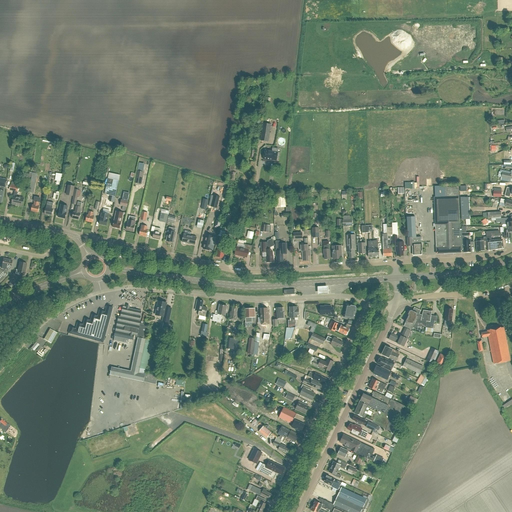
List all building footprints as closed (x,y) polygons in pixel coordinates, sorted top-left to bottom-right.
[(268,142),(271,125),(263,123),(260,140),(268,142)] [(276,161),(278,153),(271,152),(271,151),(265,150),(263,159),(270,160),(276,161)] [(141,184),(144,172),(137,171),(135,183),(141,184)] [(116,196),(119,180),(114,179),(113,184),(107,183),(105,194),(116,196)] [(22,206),(24,197),(17,196),(19,186),(11,184),(10,189),(15,190),(14,195),(12,203),(22,206)] [(66,194),(72,196),(74,186),(68,185),(66,194)] [(217,208),(220,196),(214,195),(211,206),(217,208)] [(462,240),(462,235),(460,235),(460,222),(458,196),(434,197),(436,253),(461,252),(461,250),(462,250),(462,240)] [(461,219),(470,219),(469,196),(460,197),(461,219)] [(38,206),(39,202),(40,199),(35,198),(33,205),(32,205),(31,211),(38,213),(39,206),(38,206)] [(506,200),(501,199),(500,203),(505,205),(505,206),(510,207),(511,207),(511,201),(511,202),(511,201),(506,200)] [(52,209),(53,203),(47,201),(46,208),(44,214),(51,216),(53,209),(52,209)] [(73,212),(72,218),(79,220),(80,213),(79,213),(81,207),(82,203),(77,202),(77,206),(76,206),(74,212),(73,212)] [(65,212),(67,206),(61,205),(59,211),(58,217),(65,219),(66,212),(65,212)] [(93,216),(94,212),(89,211),(88,215),(87,215),(85,221),(93,223),(94,216),(93,216)] [(112,227),(120,229),(123,212),(116,211),(114,219),(115,219),(115,221),(114,221),(112,227)] [(106,226),(108,219),(109,214),(101,213),(99,224),(106,226)] [(160,221),(167,223),(168,217),(169,215),(161,213),(160,221)] [(174,224),(176,216),(169,215),(167,222),(174,224)] [(134,225),(136,217),(129,216),(128,224),(127,224),(126,230),(133,232),(135,225),(134,225)] [(415,216),(407,216),(408,237),(413,237),(416,237),(415,216)] [(507,227),(511,226),(511,221),(506,222),(506,218),(496,219),(496,223),(501,222),(501,225),(507,224),(507,227)] [(269,232),(270,225),(261,224),(260,231),(269,232)] [(146,230),(147,226),(143,225),(142,229),(140,229),(139,235),(146,237),(148,230),(146,230)] [(173,243),(175,236),(175,232),(174,232),(175,228),(169,227),(166,241),(173,243)] [(160,233),(161,229),(156,228),(155,232),(154,232),(153,238),(160,240),(161,233),(160,233)] [(499,233),(499,231),(491,232),(485,232),(486,238),(487,251),(498,249),(503,249),(502,239),(491,241),(490,237),(501,236),(500,233),(499,233)] [(195,245),(197,238),(197,237),(190,235),(184,234),(183,242),(195,245)] [(204,248),(210,250),(210,247),(212,248),(214,247),(216,238),(216,236),(207,234),(206,237),(205,241),(204,248)] [(355,256),(355,249),(356,248),(355,235),(347,235),(347,253),(349,253),(350,258),(354,258),(354,256),(355,256)] [(404,242),(397,242),(397,235),(393,236),(393,246),(395,246),(396,251),(397,256),(404,255),(403,250),(404,250),(404,242)] [(470,235),(462,235),(462,240),(462,250),(463,250),(463,252),(464,252),(467,252),(468,252),(471,251),(470,235)] [(224,256),(226,248),(225,247),(226,242),(224,242),(225,237),(220,236),(218,246),(219,246),(218,252),(219,252),(218,256),(222,257),(223,256),(224,256)] [(420,243),(420,242),(422,242),(422,237),(416,237),(413,237),(408,237),(407,237),(407,246),(413,246),(413,255),(422,255),(421,251),(422,250),(422,243),(420,243)] [(477,251),(484,251),(484,248),(486,248),(485,238),(483,238),(483,239),(481,240),(476,240),(477,242),(476,242),(477,251)] [(273,251),(271,251),(270,247),(274,245),(272,239),(268,240),(268,242),(262,242),(262,251),(267,251),(267,262),(273,262),(273,251)] [(361,243),(361,240),(357,240),(357,245),(359,245),(359,254),(366,253),(365,243),(361,243)] [(279,244),(279,241),(275,241),(275,251),(276,256),(277,256),(277,261),(277,262),(283,261),(283,254),(287,254),(286,243),(279,244)] [(247,257),(249,250),(252,251),(253,246),(245,244),(244,249),(237,247),(235,254),(247,257)] [(308,250),(308,244),(301,245),(301,251),(302,251),(303,260),(309,260),(309,254),(310,254),(310,250),(308,250)] [(333,259),(342,258),(341,246),(332,246),(333,259)] [(12,260),(8,259),(6,268),(3,271),(0,274),(0,280),(7,273),(6,272),(7,270),(8,269),(11,266),(12,260)] [(25,272),(27,263),(20,262),(18,269),(16,269),(15,273),(20,274),(20,271),(25,272)] [(202,306),(203,301),(199,300),(198,302),(197,301),(195,310),(199,310),(198,315),(205,316),(207,308),(207,307),(202,306)] [(169,323),(170,315),(165,313),(167,304),(158,302),(156,314),(164,316),(163,322),(169,323)] [(225,315),(227,306),(220,304),(218,314),(217,315),(214,314),(213,321),(220,322),(222,315),(225,315)] [(355,307),(346,305),(344,317),(354,319),(355,312),(356,308),(355,307)] [(103,342),(113,308),(107,306),(106,312),(100,310),(98,316),(93,314),(91,320),(85,319),(83,324),(78,323),(76,328),(70,327),(69,333),(103,342)] [(127,306),(127,308),(123,308),(121,317),(119,317),(118,322),(117,327),(116,331),(115,336),(133,340),(134,335),(137,336),(136,338),(138,338),(131,371),(129,371),(114,368),(112,368),(110,374),(113,375),(156,384),(158,376),(146,373),(153,341),(145,339),(147,327),(140,326),(140,321),(141,316),(140,316),(141,311),(129,309),(130,307),(127,306)] [(331,309),(331,306),(327,306),(320,306),(320,314),(328,315),(328,316),(334,316),(334,310),(331,309)] [(237,312),(238,308),(232,307),(231,311),(229,319),(237,321),(238,312),(237,312)] [(277,308),(278,320),(273,320),(273,326),(278,326),(278,319),(285,319),(284,312),(284,307),(277,308)] [(295,327),(295,326),(295,320),(295,318),(297,317),(297,315),(299,315),(299,309),(297,309),(297,307),(290,307),(290,320),(288,320),(289,328),(292,327),(295,327)] [(267,312),(267,308),(261,308),(262,324),(269,324),(269,312),(267,312)] [(418,316),(419,314),(421,310),(415,308),(413,311),(412,310),(410,311),(408,314),(409,315),(406,322),(414,326),(417,318),(418,316)] [(254,313),(254,309),(245,309),(246,318),(246,322),(252,322),(252,317),(255,317),(255,313),(254,313)] [(452,321),(453,310),(446,309),(445,320),(445,326),(448,326),(449,320),(452,321)] [(424,310),(423,315),(419,314),(418,316),(417,318),(425,320),(431,320),(432,311),(424,310)] [(425,330),(426,327),(426,323),(425,322),(425,320),(417,318),(414,326),(406,322),(404,326),(412,330),(413,328),(417,329),(425,330)] [(341,326),(332,322),(331,324),(329,328),(335,331),(335,330),(339,331),(338,332),(347,335),(349,330),(341,326)] [(292,327),(289,328),(286,328),(285,339),(288,340),(289,338),(292,338),(295,327),(292,327)] [(510,360),(504,327),(487,330),(488,332),(482,333),(483,337),(489,336),(494,363),(510,360)] [(401,337),(407,340),(411,330),(405,328),(401,337)] [(51,343),(57,333),(50,329),(43,339),(51,343)] [(312,336),(311,339),(323,345),(326,339),(313,333),(312,336)] [(407,340),(401,337),(392,333),(389,339),(398,343),(404,346),(407,340)] [(334,339),(328,337),(327,341),(332,343),(331,345),(336,347),(336,346),(341,348),(343,343),(338,340),(338,339),(334,337),(334,339)] [(226,349),(239,350),(240,339),(227,338),(226,349)] [(32,348),(35,350),(40,344),(37,341),(32,348)] [(316,352),(318,348),(308,343),(306,347),(316,352)] [(396,361),(399,354),(392,351),(393,349),(386,346),(382,354),(389,357),(396,361)] [(439,352),(431,348),(426,361),(433,364),(439,352)] [(442,367),(447,357),(440,354),(436,364),(442,367)] [(318,368),(319,366),(330,371),(334,362),(330,360),(329,364),(316,357),(312,365),(318,368)] [(379,360),(393,367),(395,363),(385,358),(384,359),(380,357),(380,358),(379,360)] [(420,374),(423,366),(407,359),(403,366),(420,374)] [(391,371),(393,367),(379,360),(377,363),(377,364),(381,366),(391,371)] [(387,380),(390,372),(376,366),(373,372),(381,376),(382,377),(387,380)] [(315,374),(310,372),(308,376),(313,378),(313,379),(324,384),(326,379),(322,376),(315,373),(315,374)] [(418,382),(425,386),(429,379),(422,375),(418,382)] [(371,382),(383,388),(385,384),(373,378),(371,382)] [(312,382),(309,381),(305,379),(303,382),(310,385),(317,388),(321,389),(323,385),(318,383),(319,382),(313,380),(312,382)] [(385,389),(383,388),(371,382),(369,387),(383,393),(385,389)] [(312,399),(315,393),(309,390),(310,388),(303,385),(301,388),(303,389),(301,394),(312,399)] [(285,398),(289,399),(293,401),(293,399),(295,395),(288,392),(285,398)] [(392,432),(404,405),(391,399),(386,397),(375,392),(373,398),(364,393),(355,413),(367,419),(367,418),(368,419),(367,420),(392,432)] [(505,408),(511,403),(511,399),(503,405),(505,408)] [(306,413),(309,406),(299,402),(296,409),(306,413)] [(292,423),(297,413),(284,407),(279,417),(292,423)] [(365,425),(367,421),(354,415),(352,419),(357,422),(357,423),(361,425),(361,424),(365,425)] [(302,431),(305,424),(295,420),(292,427),(302,431)] [(375,431),(377,425),(369,422),(366,427),(375,431)] [(351,423),(350,425),(348,429),(352,431),(352,432),(366,438),(369,433),(362,430),(363,428),(356,424),(355,425),(351,423)] [(259,431),(267,437),(271,432),(263,426),(259,431)] [(296,433),(291,430),(290,431),(289,430),(282,426),(278,434),(285,438),(287,435),(288,436),(287,437),(295,441),(296,440),(297,441),(299,437),(296,435),(296,433)] [(349,437),(344,435),(342,441),(342,442),(341,442),(346,444),(346,445),(353,449),(352,451),(367,458),(374,461),(382,464),(385,458),(377,455),(376,457),(373,455),(376,449),(350,437),(349,437)] [(281,443),(275,440),(273,444),(279,447),(278,449),(282,451),(287,453),(287,452),(288,452),(289,450),(289,449),(286,447),(286,446),(281,443)] [(353,454),(354,453),(349,451),(341,447),(341,448),(340,448),(338,454),(346,457),(347,455),(351,456),(352,453),(353,454)] [(262,452),(254,449),(249,460),(256,464),(262,452)] [(285,467),(269,460),(267,465),(263,463),(261,466),(263,467),(261,471),(273,478),(276,472),(281,474),(285,467)] [(337,474),(338,470),(331,466),(329,472),(333,474),(332,475),(335,476),(340,478),(341,476),(337,474)] [(355,474),(357,470),(354,468),(350,466),(348,471),(352,473),(355,474)] [(342,482),(327,476),(325,481),(333,485),(339,488),(341,485),(342,482)] [(334,504),(336,505),(347,511),(363,511),(372,495),(369,494),(369,493),(356,488),(351,485),(347,483),(345,488),(342,487),(334,504)] [(263,490),(253,485),(251,490),(261,495),(261,494),(269,498),(272,493),(267,490),(267,489),(264,488),(263,490)] [(256,506),(263,510),(267,503),(263,502),(265,498),(258,495),(256,499),(259,500),(256,506)] [(322,505),(315,501),(313,505),(320,508),(321,507),(325,509),(326,508),(331,510),(330,511),(332,511),(336,505),(334,504),(333,504),(333,505),(328,503),(329,502),(324,500),(322,505)]
